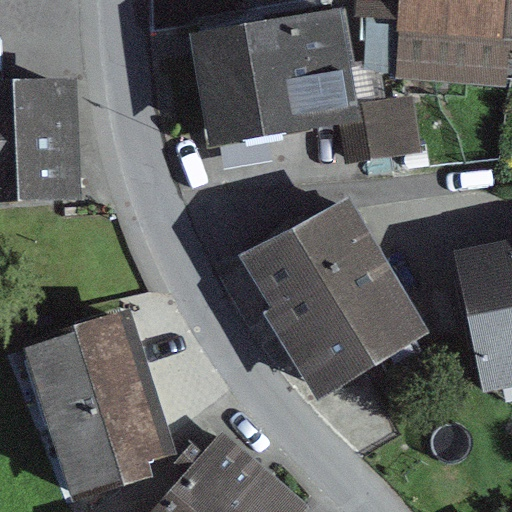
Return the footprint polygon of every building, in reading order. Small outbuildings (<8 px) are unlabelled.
[(511,0),(396,0),(391,84),(502,92),(505,53),(511,53),(511,0)] [(328,19),(164,46),(181,155),(346,128),(328,19)] [(69,90),(0,92),(0,211),(73,209),(69,90)] [(356,166),(414,161),(410,114),(352,119),(356,166)] [(348,198),(242,260),(273,312),(266,316),(316,402),(429,336),(348,198)] [(511,244),(434,260),(462,400),(511,390),(511,244)] [(116,310),(0,341),(0,357),(38,498),(158,466),(116,310)] [(287,511),(209,441),(144,511),(287,511)]
